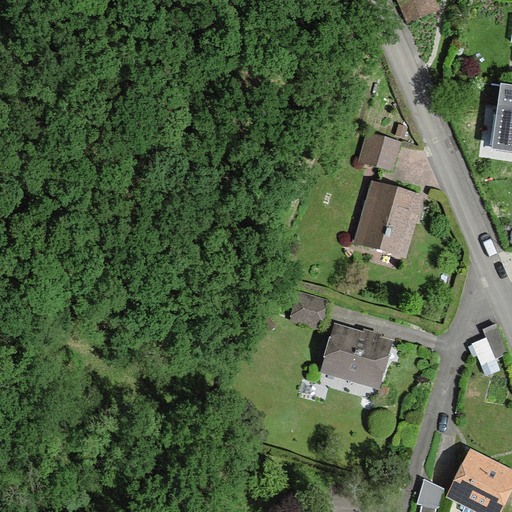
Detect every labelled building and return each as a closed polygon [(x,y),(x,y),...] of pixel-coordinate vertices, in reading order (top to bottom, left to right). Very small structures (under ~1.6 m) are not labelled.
[(442,0),(406,0),(413,19),(446,8),(442,0)] [(511,86),(503,85),(494,152),(511,154),(511,86)] [(406,259),(425,197),(374,181),(355,244),(406,259)] [(324,328),(331,302),(302,294),(294,319),(324,328)] [(382,391),(396,342),(338,326),(324,375),(382,391)] [(511,354),(498,326),(485,332),(489,340),(476,346),(485,366),(511,354)] [(503,511),(511,494),(511,470),(475,452),(451,500),(475,511),(503,511)]
